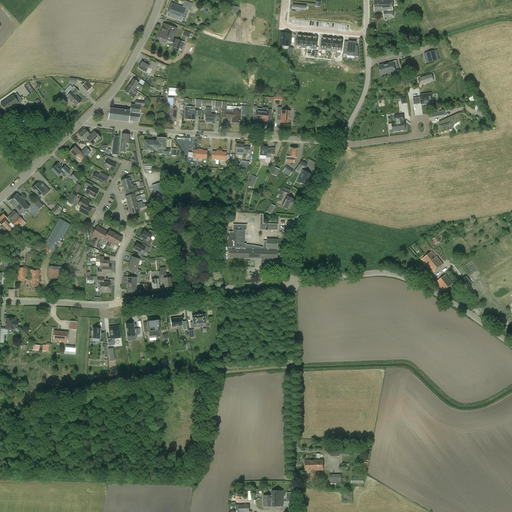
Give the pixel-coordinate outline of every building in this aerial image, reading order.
[(384,18),(393,18),(392,0),(383,0),(374,0),(375,12),(384,11),(384,18)] [(177,6),(171,4),(167,16),(181,21),(185,9),(189,11),(191,4),(184,1),(182,8),(177,6)] [(158,38),(162,39),(161,41),(161,43),(165,44),(166,44),(167,41),(171,43),(177,28),(164,24),(158,38)] [(282,34),(281,45),(290,46),(291,35),(282,34)] [(172,48),(179,50),(181,51),(182,49),(179,48),(182,41),(176,39),(172,48)] [(344,46),(343,54),(347,54),(347,53),(353,54),(354,57),(358,56),(358,46),(356,46),(356,42),(348,41),(347,47),(344,46)] [(437,50),(423,54),(425,64),(440,60),(437,50)] [(146,73),(148,68),(151,70),(153,66),(154,66),(156,63),(150,60),(147,65),(142,63),(138,69),(146,73)] [(379,66),(381,76),(399,71),(396,61),(379,66)] [(143,86),(139,83),(133,79),(129,86),(134,89),(137,86),(141,89),(143,86)] [(87,91),(92,87),(86,81),(82,85),(87,91)] [(24,86),(29,94),(34,92),(29,83),(24,86)] [(134,89),(129,86),(125,92),(134,98),(137,93),(133,91),(134,89)] [(67,97),(69,95),(71,97),(73,96),(75,95),(75,96),(79,92),(75,89),(73,87),(65,95),(67,97)] [(461,91),(442,95),(444,101),(466,96),(466,92),(461,94),(461,91)] [(14,96),(13,95),(0,104),(6,112),(19,103),(17,101),(20,99),(17,94),(14,96)] [(81,101),(75,96),(75,95),(73,96),(71,97),(69,95),(67,97),(76,106),(81,101)] [(431,95),(420,96),(422,105),(433,104),(431,95)] [(166,98),(165,103),(168,103),(167,109),(169,109),(169,114),(166,114),(166,118),(176,119),(176,109),(173,109),(173,107),(174,107),(175,98),(166,98)] [(240,117),(240,111),(233,110),(227,110),(227,102),(222,102),(221,110),(226,110),(226,118),(232,118),(232,123),(239,123),(239,117),(240,117)] [(129,111),(109,108),(108,120),(128,122),(129,121),(138,122),(141,106),(135,106),(130,105),(129,111)] [(188,110),(188,115),(185,115),(185,119),(187,119),(187,120),(195,120),(195,111),(191,110),(192,107),(187,107),(187,110),(188,110)] [(256,108),(257,107),(253,107),(253,114),(256,114),(255,121),(267,122),(268,112),(262,111),(262,109),(256,108)] [(280,114),(280,123),(289,124),(290,111),(281,110),(281,107),(277,107),(277,114),(280,114)] [(205,121),(205,123),(211,123),(211,121),(214,122),(215,115),(210,114),(210,112),(211,112),(211,108),(205,108),(205,121)] [(460,113),(452,116),(453,118),(454,123),(464,120),(463,120),(460,113)] [(393,132),(399,131),(405,130),(404,122),(403,122),(403,121),(404,121),(403,115),(394,116),(395,122),(396,121),(397,123),(392,124),(392,130),(393,132)] [(438,133),(438,134),(453,129),(453,123),(452,118),(442,121),(439,122),(438,124),(439,124),(436,129),(437,129),(438,133)] [(85,142),(87,140),(86,138),(89,135),(85,129),(79,135),(78,136),(85,142)] [(89,135),(86,138),(87,140),(93,145),(100,138),(94,132),(90,135),(89,135)] [(125,149),(125,143),(129,144),(130,135),(122,134),(120,149),(125,149)] [(158,154),(161,155),(162,139),(157,138),(156,141),(154,141),(153,149),(159,149),(158,154)] [(166,149),(166,139),(162,139),(161,155),(169,155),(170,150),(166,149)] [(153,149),(154,141),(144,140),(143,151),(153,151),(153,149)] [(249,154),(250,148),(244,147),(244,145),(236,144),(235,155),(243,156),(243,154),(249,154)] [(87,146),(81,153),(75,147),(70,152),(75,158),(77,156),(80,160),(82,158),(84,159),(92,152),(87,146)] [(269,163),(270,158),(270,150),(267,150),(267,148),(260,147),(259,155),(266,156),(265,163),(269,163)] [(296,158),(297,149),(290,149),(289,157),(286,157),(286,162),(293,163),(294,157),(296,158)] [(297,167),(300,169),(302,166),(305,167),(308,162),(302,159),(299,164),(297,167)] [(112,171),(116,165),(107,161),(104,167),(112,171)] [(240,167),(244,168),(243,173),(248,173),(250,163),(241,161),(240,167)] [(64,177),(66,175),(70,172),(65,166),(62,168),(58,164),(52,169),(59,177),(62,175),(64,177)] [(300,173),(301,174),(297,181),(305,185),(311,175),(303,171),(302,170),(300,173)] [(75,173),(71,177),(75,182),(80,178),(75,173)] [(107,181),(109,177),(101,173),(99,175),(95,173),(92,180),(102,185),(105,179),(107,181)] [(123,186),(131,184),(130,180),(134,179),(133,174),(127,176),(128,179),(121,181),(123,186)] [(252,176),(249,182),(248,186),(252,188),(257,178),(252,176)] [(98,192),(91,188),(93,185),(87,181),(85,185),(89,187),(85,195),(88,196),(89,194),(91,195),(91,196),(92,197),(93,197),(95,198),(98,192)] [(39,196),(41,194),(44,197),(50,191),(42,183),(40,185),(38,183),(32,189),(39,196)] [(157,201),(166,198),(162,183),(152,186),(157,201)] [(21,215),(30,207),(17,194),(9,202),(21,215)] [(127,203),(136,200),(141,199),(140,196),(135,197),(134,194),(126,196),(127,203)] [(288,210),(293,200),(287,196),(282,207),(288,210)] [(34,203),(39,209),(43,205),(38,199),(34,203)] [(87,216),(91,209),(87,207),(89,203),(81,199),(78,205),(82,207),(79,211),(87,216)] [(136,200),(127,203),(129,209),(145,204),(143,205),(142,202),(137,203),(136,200)] [(145,204),(129,209),(131,215),(139,212),(138,209),(145,207),(145,204)] [(270,204),(266,212),(271,214),(275,206),(270,204)] [(57,206),(52,211),(55,215),(61,209),(57,206)] [(16,228),(19,225),(21,227),(26,223),(23,221),(14,211),(8,217),(12,221),(10,223),(16,228)] [(5,221),(7,219),(3,215),(0,217),(0,224),(1,225),(2,224),(9,232),(13,229),(9,225),(5,221)] [(55,252),(70,225),(59,219),(47,240),(46,240),(43,246),(55,252)] [(229,236),(228,236),(228,247),(229,247),(228,258),(261,259),(261,263),(260,263),(265,264),(270,263),(269,263),(269,259),(277,259),(277,251),(278,250),(277,249),(277,240),(266,240),(266,241),(264,241),(263,248),(257,246),(251,245),(246,245),(246,244),(244,244),(244,230),(246,230),(246,225),(233,224),(233,232),(229,232),(229,236)] [(95,236),(98,238),(102,230),(97,227),(92,234),(90,239),(92,241),(95,236)] [(104,239),(107,233),(102,230),(98,238),(100,239),(98,244),(101,245),(102,244),(104,245),(106,240),(104,239)] [(140,237),(144,239),(142,242),(149,246),(152,241),(149,239),(151,236),(152,236),(153,237),(154,236),(155,235),(155,234),(155,233),(154,232),(150,230),(149,230),(147,233),(144,231),(140,237)] [(109,231),(107,233),(104,239),(106,240),(108,241),(113,233),(109,231)] [(110,249),(118,236),(113,233),(108,241),(111,243),(108,247),(110,249)] [(118,236),(110,249),(108,253),(110,254),(115,245),(118,247),(122,239),(118,236)] [(437,236),(432,240),(435,245),(441,241),(437,236)] [(142,257),(145,252),(147,253),(150,248),(144,245),(142,247),(137,244),(133,249),(138,252),(136,255),(142,257)] [(432,273),(443,265),(437,257),(436,258),(432,252),(422,260),(432,273)] [(146,258),(142,257),(136,255),(135,258),(131,257),(129,263),(138,266),(140,260),(144,262),(146,258)] [(102,267),(110,267),(108,267),(108,261),(103,261),(104,257),(96,257),(96,262),(100,262),(100,267),(102,267)] [(136,271),(138,266),(129,263),(128,269),(131,270),(131,275),(137,275),(138,272),(136,271)] [(62,279),(62,267),(48,267),(48,279),(62,279)] [(110,273),(110,267),(102,267),(100,267),(99,267),(99,272),(98,272),(97,276),(105,277),(105,273),(110,273)] [(165,287),(171,287),(170,278),(169,278),(169,274),(166,274),(165,267),(159,268),(160,271),(160,275),(161,283),(164,282),(165,287)] [(28,281),(28,278),(26,278),(26,268),(18,268),(18,281),(26,281),(26,280),(28,281)] [(30,278),(28,278),(28,281),(30,281),(30,283),(31,283),(30,287),(38,287),(38,284),(39,284),(39,270),(30,270),(30,278)] [(158,272),(158,275),(151,276),(152,280),(151,280),(152,289),(159,288),(158,283),(161,283),(160,275),(160,271),(158,272)] [(137,275),(131,275),(131,278),(127,278),(127,284),(136,284),(139,284),(140,275),(137,275)] [(444,291),(453,284),(446,275),(436,282),(444,291)] [(471,285),(465,277),(460,281),(466,289),(471,285)] [(100,282),(100,284),(97,283),(97,288),(100,288),(99,292),(109,292),(110,283),(103,283),(104,279),(97,279),(97,282),(100,282)] [(127,290),(131,290),(131,293),(139,293),(140,290),(136,290),(136,284),(127,284),(127,290)] [(191,328),(199,327),(198,324),(206,323),(206,322),(207,322),(207,317),(205,318),(205,315),(200,315),(200,314),(197,315),(197,316),(192,316),(193,323),(191,323),(191,328)] [(186,322),(182,322),(181,317),(181,318),(171,319),(170,319),(171,327),(182,326),(183,330),(187,330),(186,322)] [(18,322),(14,321),(14,319),(6,318),(6,322),(6,325),(6,326),(6,329),(0,328),(0,334),(0,342),(4,343),(4,336),(8,336),(9,329),(14,330),(14,328),(18,329),(18,322)] [(149,321),(147,322),(147,323),(148,328),(144,328),(143,323),(144,336),(145,336),(144,332),(148,332),(149,337),(156,336),(156,338),(161,337),(159,320),(153,321),(154,322),(149,322),(149,321)] [(126,324),(127,336),(140,335),(139,329),(134,329),(133,323),(126,324)] [(109,328),(110,339),(107,339),(108,346),(115,345),(114,339),(120,338),(118,326),(109,328)] [(99,342),(105,342),(104,333),(100,333),(100,329),(97,328),(97,327),(94,327),(94,328),(93,328),(92,339),(99,339),(99,342)] [(67,343),(68,332),(54,331),(53,340),(61,341),(61,342),(67,343)] [(66,346),(65,351),(65,354),(75,355),(76,347),(66,346)] [(109,357),(109,361),(115,361),(114,348),(104,348),(104,357),(109,357)] [(315,470),(323,470),(323,460),(305,460),(305,471),(311,471),(311,481),(315,481),(315,470)] [(330,484),(341,484),(341,475),(330,475),(330,484)] [(272,491),(272,495),(272,506),(283,506),(283,491),(272,491)] [(272,495),(272,496),(263,496),(263,506),(272,506),(272,495)]
